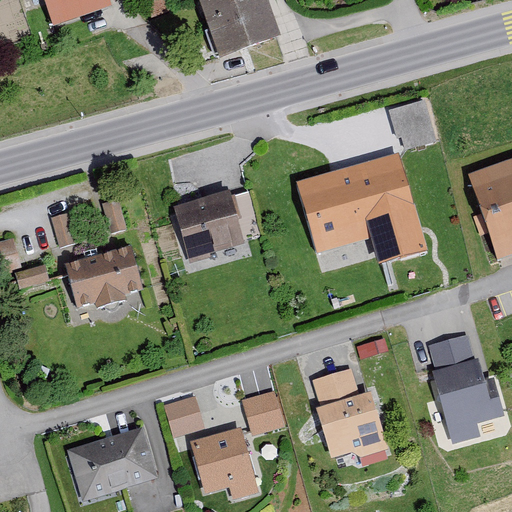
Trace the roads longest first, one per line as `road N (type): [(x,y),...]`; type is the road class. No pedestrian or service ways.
road 1 (residential): [(0,430),(511,276)]
road 2 (primary): [(511,26),(0,166)]
